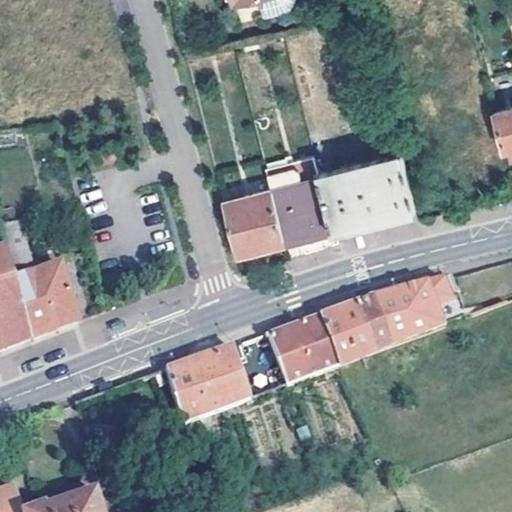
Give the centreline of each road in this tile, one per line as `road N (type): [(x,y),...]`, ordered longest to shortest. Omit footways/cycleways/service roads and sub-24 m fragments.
road 1 (residential): [(225,318),(145,0)]
road 2 (tertiary): [(511,233),(383,263),(225,318)]
road 3 (tertiary): [(225,318),(0,401)]
